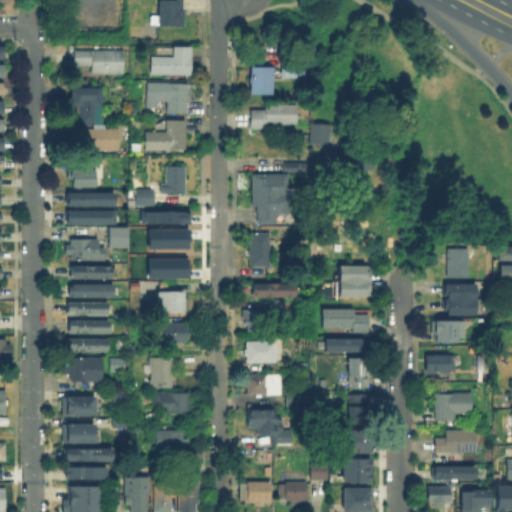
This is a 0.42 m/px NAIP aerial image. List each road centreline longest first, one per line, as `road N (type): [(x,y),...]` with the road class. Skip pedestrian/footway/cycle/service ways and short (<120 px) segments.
road 1 (residential): [(217,511),(218,22),(231,0)]
road 2 (residential): [(33,511),(34,25)]
road 3 (residential): [(400,511),(400,276)]
road 4 (tertiary): [(416,0),(511,97)]
